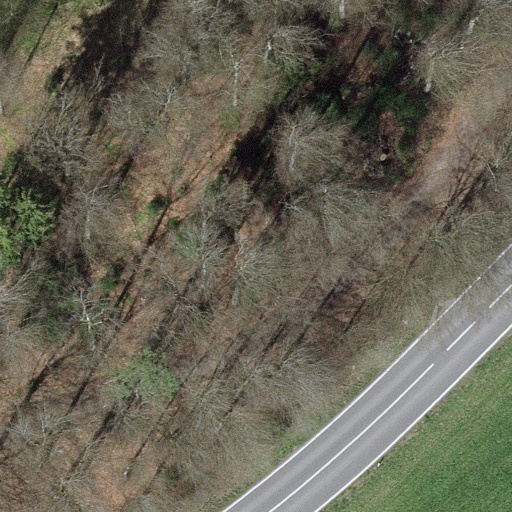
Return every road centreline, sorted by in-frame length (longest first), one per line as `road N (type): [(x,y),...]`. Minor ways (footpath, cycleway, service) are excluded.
road 1 (track): [(0,431),(220,356),(347,271),(511,75)]
road 2 (secondary): [(274,511),(511,296)]
